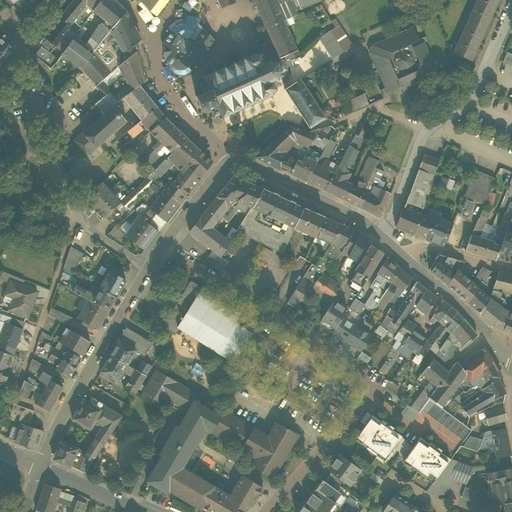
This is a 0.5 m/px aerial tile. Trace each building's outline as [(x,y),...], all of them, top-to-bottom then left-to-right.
[(9,0),(10,1),(27,21),(42,7),(36,0),(9,0)] [(73,0),(69,5),(59,18),(69,26),(73,21),(81,27),(92,11),(100,0),(73,0)] [(106,22),(113,28),(126,12),(113,0),(100,0),(92,11),(106,22)] [(138,0),(147,9),(151,9),(157,0),(138,0)] [(218,0),(222,9),(235,3),(233,0),(218,0)] [(253,0),(265,27),(283,19),(274,0),(253,0)] [(274,0),(283,19),(283,20),(296,15),(290,1),(290,0),(288,0),(274,0)] [(288,0),(290,0),(290,1),(293,0),(296,0),(301,10),(320,1),(319,0),(288,0)] [(477,0),(468,21),(485,29),(491,15),(492,15),(494,10),(493,10),(497,0),(477,0)] [(110,32),(127,59),(136,51),(135,45),(140,40),(126,12),(113,28),(110,32)] [(186,16),(186,19),(186,23),(183,23),(180,24),(176,26),(174,23),(172,24),(170,26),(169,27),(168,29),(171,31),(164,43),(166,61),(173,66),(172,68),(172,71),(174,73),(177,75),(180,75),(184,75),(187,74),(190,72),(192,69),(195,71),(200,64),(213,41),(203,30),(190,50),(185,58),(179,53),(179,46),(182,39),(189,38),(198,24),(198,23),(200,20),(198,19),(195,18),(193,17),(191,16),(188,16),(186,16)] [(44,38),(56,47),(65,35),(63,34),(67,29),(69,26),(59,18),(44,38)] [(336,28),(329,32),(343,52),(352,47),(338,26),(340,25),(336,18),(331,21),(336,28)] [(289,60),(290,62),(299,58),(283,20),(283,19),(265,27),(279,58),(280,58),(285,56),(287,61),(289,60)] [(479,42),(485,29),(468,21),(453,53),(471,61),(477,47),(480,42),(479,42)] [(101,24),(90,38),(98,45),(110,32),(113,28),(106,22),(104,25),(101,24)] [(369,53),(387,92),(397,88),(398,86),(402,84),(405,89),(433,77),(435,70),(423,43),(418,45),(417,42),(418,40),(413,28),(372,46),(369,53)] [(67,29),(63,34),(65,35),(72,40),(73,37),(76,34),(67,29)] [(318,38),(332,60),(343,52),(329,32),(329,31),(318,38)] [(81,68),(97,86),(103,81),(118,67),(117,67),(127,59),(110,32),(98,45),(93,52),(81,68)] [(0,70),(10,58),(9,58),(15,50),(12,47),(14,44),(8,38),(7,38),(4,35),(0,39),(0,70)] [(65,35),(56,47),(63,53),(72,40),(65,35)] [(84,46),(73,37),(72,40),(63,53),(61,56),(65,59),(79,70),(81,68),(93,52),(84,46)] [(56,47),(44,38),(38,45),(42,48),(50,54),(56,47)] [(93,52),(98,45),(90,38),(84,46),(93,52)] [(36,56),(51,68),(54,65),(58,60),(50,54),(42,48),(36,56)] [(144,81),(136,51),(127,59),(117,67),(118,67),(122,75),(127,86),(130,92),(138,86),(144,81)] [(220,119),(222,120),(223,117),(232,113),(233,116),(235,115),(233,112),(241,109),(242,111),(244,111),(243,108),(251,104),(252,107),(254,106),(253,104),(260,100),(262,103),(263,102),(262,99),(270,96),(271,98),(273,98),(272,95),(275,89),(281,83),(282,83),(286,80),(288,76),(288,71),(287,70),(287,66),(285,61),(281,60),(278,62),(277,62),(276,64),(270,62),(270,59),(268,59),(268,62),(264,64),(260,55),(253,54),(252,52),(251,52),(252,55),(244,59),(243,56),(241,57),(242,59),(234,63),(233,60),(231,61),(233,64),(225,67),(223,65),(222,65),(223,68),(215,71),(214,69),(212,70),(213,72),(204,76),(202,75),(201,77),(204,78),(205,80),(199,82),(198,82),(198,83),(199,83),(202,89),(203,92),(195,96),(202,111),(211,107),(212,109),(211,109),(214,117),(213,118),(214,118),(215,117),(220,115),(221,117),(220,119)] [(502,63),(507,65),(511,55),(507,52),(502,63)] [(103,81),(109,87),(122,75),(118,67),(103,81)] [(284,89),(309,128),(324,118),(299,79),(284,89)] [(97,86),(106,95),(112,90),(109,87),(103,81),(97,86)] [(127,86),(116,95),(96,110),(102,116),(113,106),(118,102),(123,98),(130,92),(127,86)] [(123,98),(126,102),(141,89),(138,86),(130,92),(123,98)] [(150,101),(141,89),(126,102),(141,121),(147,116),(156,108),(150,101)] [(116,95),(112,90),(106,95),(102,98),(93,105),(96,110),(116,95)] [(348,108),(350,113),(368,105),(364,93),(346,101),(348,108)] [(74,141),(87,156),(126,121),(113,106),(102,116),(74,141)] [(143,124),(149,132),(165,119),(156,108),(147,116),(141,121),(140,121),(143,124)] [(163,145),(172,154),(187,139),(186,139),(169,122),(165,119),(149,132),(150,133),(154,137),(159,141),(152,148),(155,150),(157,152),(163,145)] [(127,132),(132,138),(142,130),(140,127),(143,124),(140,121),(127,132)] [(308,147),(316,134),(309,131),(290,126),(255,157),(281,171),(281,170),(287,160),(289,161),(292,158),(301,147),(303,144),(308,147)] [(349,145),(357,150),(362,140),(367,131),(361,128),(357,137),(354,135),(349,145)] [(173,163),(178,170),(200,152),(187,139),(172,154),(152,173),(148,176),(148,177),(154,182),(164,172),(173,163)] [(301,147),(292,158),(297,160),(308,147),(303,144),(301,147)] [(142,163),(152,173),(172,154),(163,145),(157,152),(155,150),(142,163)] [(324,190),(338,197),(346,182),(350,174),(346,172),(344,171),(347,166),(349,167),(358,151),(357,150),(349,145),(338,166),(336,169),(330,180),(324,190)] [(308,157),(311,151),(308,147),(297,160),(305,163),(308,157)] [(324,190),(330,180),(329,179),(326,178),(328,171),(322,167),(324,164),(323,164),(326,159),(331,150),(325,147),(320,155),(305,181),(324,190)] [(290,175),(305,181),(320,155),(311,151),(308,157),(305,163),(297,160),(296,162),(290,174),(290,175)] [(211,162),(200,152),(178,170),(175,173),(184,181),(193,171),(200,178),(211,162)] [(424,156),(419,170),(427,173),(433,159),(424,156)] [(296,162),(297,160),(292,158),(289,161),(287,160),(281,170),(285,172),(290,174),(296,162)] [(326,178),(329,179),(335,168),(336,169),(338,166),(326,159),(323,164),(324,164),(322,167),(328,171),(326,178)] [(364,191),(367,185),(374,168),(377,162),(371,159),(357,188),(364,191)] [(427,173),(434,175),(434,174),(439,161),(433,159),(427,173)] [(383,172),(374,168),(367,185),(376,188),(383,172)] [(417,200),(427,173),(419,170),(409,196),(417,200)] [(464,196),(484,204),(494,178),(475,170),(464,196)] [(169,179),(170,181),(185,196),(191,188),(184,181),(175,173),(169,179)] [(130,213),(130,214),(134,210),(143,202),(149,209),(163,190),(154,182),(148,177),(140,185),(120,203),(130,213)] [(211,228),(221,217),(223,214),(234,201),(239,203),(243,205),(251,208),(252,208),(262,189),(233,177),(189,232),(212,251),(220,257),(225,250),(230,243),(211,228)] [(439,186),(445,188),(448,180),(442,177),(439,186)] [(9,184),(21,193),(21,192),(25,187),(14,178),(9,184)] [(183,198),(185,196),(170,181),(168,183),(183,198)] [(102,219),(103,219),(105,217),(113,209),(120,203),(102,182),(101,182),(84,198),(84,199),(91,206),(91,207),(94,211),(95,211),(102,219)] [(341,199),(344,200),(351,185),(346,182),(338,197),(341,199)] [(179,203),(183,198),(168,183),(163,190),(179,203)] [(357,188),(351,185),(344,200),(359,208),(366,192),(364,191),(357,188)] [(359,208),(371,214),(381,190),(376,188),(367,185),(364,191),(366,192),(359,208)] [(264,189),(262,189),(252,208),(254,209),(270,216),(269,218),(274,220),(275,219),(294,228),(303,208),(302,208),(301,210),(296,208),(295,204),(287,200),(284,202),(280,199),(279,197),(271,193),(267,194),(267,195),(262,193),(264,189)] [(155,214),(165,222),(166,222),(165,221),(179,204),(179,203),(163,190),(149,209),(155,214)] [(386,192),(381,190),(371,214),(379,218),(389,193),(386,192)] [(489,192),(486,203),(493,204),(495,194),(489,192)] [(465,199),(462,214),(470,215),(473,201),(465,199)] [(141,215),(150,221),(155,214),(149,209),(143,202),(134,210),(141,215)] [(396,227),(413,234),(420,215),(423,207),(419,206),(419,207),(406,202),(396,227)] [(243,205),(239,203),(227,217),(223,214),(221,217),(228,223),(238,210),(240,210),(243,205)] [(251,208),(243,205),(240,210),(248,214),(251,208)] [(236,232),(242,235),(254,209),(252,208),(251,208),(248,214),(240,227),(237,231),(236,232)] [(314,237),(315,237),(323,217),(304,209),(303,208),(294,228),(314,237)] [(105,217),(113,226),(121,218),(113,209),(105,217)] [(270,216),(254,209),(242,235),(276,251),(282,254),(294,228),(275,219),(274,220),(269,218),(270,216)] [(416,235),(426,239),(435,216),(437,211),(430,209),(427,217),(420,215),(413,234),(416,235)] [(479,216),(486,219),(489,213),(482,210),(479,216)] [(499,226),(507,229),(511,216),(504,213),(499,226)] [(165,222),(155,214),(150,221),(159,230),(165,222)] [(143,250),(144,251),(158,232),(158,231),(159,230),(150,221),(141,215),(130,229),(131,230),(126,237),(143,250)] [(453,224),(435,216),(426,239),(444,246),(453,224)] [(465,252),(480,256),(486,240),(486,239),(478,237),(480,231),(481,232),(486,219),(479,216),(471,235),(468,243),(465,252)] [(323,241),(330,244),(331,243),(342,225),(323,217),(315,237),(323,241)] [(331,243),(339,247),(345,239),(348,240),(353,230),(342,225),(331,243)] [(495,236),(502,239),(507,229),(499,226),(495,236)] [(511,230),(507,229),(502,239),(500,246),(499,250),(511,255),(511,230)] [(347,257),(348,257),(360,233),(353,230),(348,240),(345,239),(339,247),(343,249),(340,253),(341,253),(342,254),(342,255),(347,257)] [(365,237),(360,233),(348,257),(355,261),(356,261),(366,241),(365,237)] [(495,260),(499,250),(500,246),(493,244),(494,242),(495,238),(491,237),(490,241),(486,240),(480,256),(495,260)] [(225,250),(234,256),(240,246),(231,241),(230,243),(225,250)] [(315,253),(323,257),(324,254),(330,244),(323,241),(321,246),(317,243),(313,252),(313,253),(315,253)] [(324,254),(331,257),(336,249),(339,247),(331,243),(330,244),(324,254)] [(63,269),(72,274),(83,254),(70,247),(63,269)] [(343,249),(339,247),(336,249),(331,257),(325,267),(333,272),(341,259),(338,257),(341,253),(340,253),(343,249)] [(348,283),(360,290),(361,288),(382,254),(370,247),(364,256),(365,256),(348,283)] [(305,259),(305,260),(311,263),(315,253),(313,253),(313,252),(309,250),(305,259)] [(203,263),(213,268),(220,257),(212,251),(203,263)] [(296,305),(300,308),(306,298),(312,288),(321,274),(325,267),(331,257),(324,254),(323,257),(317,267),(311,264),(308,268),(287,302),(288,303),(288,302),(295,306),(296,305)] [(437,263),(442,267),(447,258),(448,257),(445,257),(439,254),(437,254),(429,270),(431,271),(437,263)] [(340,270),(346,274),(355,261),(348,257),(347,257),(340,270)] [(455,259),(448,257),(447,258),(442,267),(449,272),(455,259)] [(370,285),(375,289),(377,290),(379,286),(385,290),(399,268),(387,258),(377,274),(377,275),(370,285)] [(464,262),(455,259),(449,272),(453,275),(456,270),(458,272),(463,263),(463,264),(464,262)] [(454,275),(453,275),(449,272),(442,267),(437,263),(431,271),(447,285),(454,275)] [(476,277),(481,280),(488,270),(482,267),(476,277)] [(385,305),(393,293),(394,292),(394,286),(403,291),(411,278),(399,268),(385,290),(378,301),(385,305)] [(472,283),(458,272),(456,270),(453,275),(454,275),(447,285),(467,303),(477,288),(477,287),(472,283)] [(108,271),(103,281),(98,288),(98,289),(115,298),(125,280),(108,271)] [(492,292),(493,293),(500,297),(502,292),(511,294),(511,274),(499,271),(494,286),(492,292)] [(10,281),(22,286),(24,280),(2,272),(0,277),(0,279),(9,283),(10,281)] [(318,307),(325,311),(339,289),(327,280),(329,277),(324,274),(323,275),(321,274),(312,288),(306,298),(319,307),(318,307)] [(476,277),(472,283),(477,287),(481,281),(481,280),(476,277)] [(93,285),(98,288),(103,281),(97,278),(93,285)] [(11,311),(27,317),(37,292),(22,286),(10,281),(9,283),(6,292),(17,297),(11,311)] [(477,287),(477,288),(482,292),(486,285),(481,281),(477,287)] [(416,282),(410,290),(420,298),(421,297),(420,297),(424,289),(416,282)] [(178,327),(234,362),(251,334),(235,323),(240,314),(202,290),(191,283),(164,327),(175,334),(178,327)] [(91,301),(94,297),(91,295),(92,293),(75,285),(72,291),(88,300),(91,301)] [(378,301),(385,290),(379,286),(377,290),(375,289),(365,305),(372,310),(373,310),(378,301)] [(399,297),(403,291),(394,286),(394,292),(393,293),(399,297)] [(489,298),(482,292),(477,288),(467,303),(473,308),(479,314),(490,299),(489,298)] [(108,310),(115,298),(98,289),(94,297),(91,301),(108,310)] [(416,306),(420,298),(410,290),(405,299),(413,304),(416,306)] [(425,290),(421,297),(420,298),(416,306),(426,315),(436,299),(425,290)] [(504,300),(500,297),(493,293),(490,299),(500,306),(504,300)] [(353,311),(359,302),(354,298),(348,308),(353,311)] [(405,299),(396,313),(394,316),(401,322),(413,304),(405,299)] [(505,310),(500,306),(490,299),(479,314),(488,323),(491,325),(496,327),(504,330),(510,314),(511,312),(505,310)] [(88,300),(81,312),(84,313),(91,301),(88,300)] [(436,320),(439,322),(450,307),(442,300),(432,317),(436,320)] [(96,330),(108,310),(91,301),(84,313),(81,312),(77,319),(83,322),(82,324),(91,329),(92,327),(96,330)] [(333,301),(322,317),(323,318),(334,302),(333,301)] [(373,310),(377,313),(379,314),(385,305),(378,301),(373,310)] [(347,310),(334,302),(323,318),(322,321),(319,325),(332,333),(342,318),(347,310)] [(359,302),(353,311),(358,315),(365,305),(359,302)] [(439,322),(441,323),(445,327),(456,312),(450,307),(439,322)] [(48,315),(71,326),(74,319),(50,308),(48,315)] [(392,318),(394,316),(396,313),(390,309),(387,315),(392,318)] [(446,327),(444,329),(448,332),(449,333),(450,334),(451,333),(463,320),(456,312),(445,327),(446,327)] [(2,315),(0,320),(0,336),(5,323),(9,325),(12,318),(2,315)] [(385,329),(392,318),(387,315),(380,326),(385,329)] [(394,316),(392,318),(385,329),(388,331),(393,334),(398,327),(398,326),(401,322),(394,316)] [(9,325),(22,330),(25,323),(12,318),(9,325)] [(332,333),(346,342),(356,327),(342,318),(332,333)] [(460,343),(465,347),(477,335),(463,319),(463,320),(451,333),(457,339),(460,343)] [(398,332),(405,338),(412,330),(416,326),(415,326),(406,320),(398,332)] [(22,330),(9,325),(5,323),(0,336),(0,351),(12,356),(22,330)] [(446,327),(445,327),(441,323),(435,331),(440,335),(444,329),(446,327)] [(385,329),(380,326),(379,325),(374,332),(383,338),(388,331),(385,329)] [(346,342),(361,351),(370,336),(356,327),(346,342)] [(126,328),(118,340),(135,350),(135,351),(144,356),(152,343),(126,328)] [(442,340),(448,332),(444,329),(440,335),(434,343),(440,348),(444,342),(442,340)] [(81,356),(82,356),(90,342),(70,330),(66,337),(63,336),(61,339),(56,336),(54,339),(59,342),(81,356)] [(406,339),(402,344),(397,350),(397,351),(407,358),(411,352),(412,351),(413,352),(416,354),(417,352),(426,340),(421,336),(412,330),(405,338),(406,339)] [(434,330),(428,340),(427,342),(423,348),(428,352),(429,349),(434,343),(440,335),(435,331),(434,330)] [(392,347),(397,350),(402,344),(406,339),(405,338),(398,332),(397,333),(393,339),(396,341),(392,347)] [(440,348),(439,350),(443,356),(452,343),(453,345),(457,339),(451,333),(450,334),(444,342),(440,348)] [(460,343),(457,339),(453,345),(452,343),(443,356),(439,350),(436,355),(444,362),(452,356),(450,354),(460,343)] [(127,365),(135,351),(135,350),(118,340),(110,355),(127,365)] [(424,357),(428,352),(423,348),(427,342),(428,340),(426,340),(417,352),(424,357)] [(429,349),(436,355),(439,350),(440,348),(434,343),(429,349)] [(43,349),(51,354),(54,349),(46,344),(43,349)] [(469,382),(494,364),(484,348),(461,368),(460,368),(465,376),(469,382)] [(54,349),(51,354),(74,368),(80,358),(66,350),(62,356),(59,355),(61,352),(55,349),(54,349)] [(0,351),(0,363),(3,364),(2,366),(7,368),(12,356),(0,351)] [(417,365),(424,357),(417,352),(416,354),(412,361),(417,365)] [(69,378),(74,368),(51,354),(48,360),(57,365),(54,369),(69,378)] [(123,372),(127,365),(110,355),(100,372),(117,382),(120,377),(122,379),(126,373),(123,372)] [(33,370),(39,374),(43,366),(32,359),(28,369),(32,371),(33,370)] [(430,381),(431,382),(442,368),(432,359),(421,374),(430,381)] [(442,407),(458,385),(465,376),(460,368),(461,368),(458,363),(457,362),(456,362),(455,362),(455,363),(448,373),(437,387),(428,398),(429,399),(441,408),(442,407)] [(501,377),(494,364),(469,382),(472,386),(474,389),(478,386),(480,390),(491,384),(498,379),(501,377)] [(10,369),(7,368),(2,366),(0,365),(0,383),(5,385),(10,369)] [(447,372),(442,368),(431,382),(437,387),(448,373),(447,372)] [(31,385),(32,385),(39,374),(33,370),(32,371),(26,382),(31,385)] [(123,390),(134,396),(146,376),(135,370),(123,390)] [(139,398),(160,410),(166,399),(177,382),(156,370),(145,388),(139,398)] [(45,384),(44,387),(41,391),(56,400),(63,388),(49,380),(51,377),(43,372),(38,380),(45,384)] [(241,382),(267,398),(273,389),(273,388),(247,372),(241,382)] [(469,382),(465,376),(458,385),(464,391),(464,390),(465,392),(472,386),(469,382)] [(461,408),(467,415),(475,411),(505,393),(498,379),(491,384),(480,390),(483,394),(461,408)] [(19,394),(26,398),(26,397),(29,389),(31,385),(26,382),(24,381),(19,394)] [(428,398),(437,387),(431,382),(430,381),(411,407),(410,408),(418,413),(429,399),(428,398)] [(194,402),(197,397),(198,395),(177,382),(166,399),(174,404),(173,407),(176,409),(178,409),(180,407),(188,412),(194,401),(194,402)] [(29,389),(32,391),(37,394),(38,393),(40,394),(41,391),(37,389),(32,385),(31,385),(29,389)] [(272,402),(278,392),(273,389),(267,398),(266,399),(272,402)] [(35,403),(40,394),(38,393),(37,394),(32,391),(28,399),(35,403)] [(56,400),(41,391),(40,394),(35,403),(49,411),(56,400)] [(278,392),(272,402),(277,405),(283,395),(278,392)] [(454,400),(456,402),(458,405),(459,405),(463,402),(457,396),(453,399),(454,400)] [(94,421),(104,427),(112,431),(121,416),(103,406),(100,410),(83,400),(72,419),(78,422),(84,426),(90,429),(94,421)] [(426,414),(434,403),(429,400),(421,410),(426,414)] [(168,491),(200,509),(201,508),(213,487),(182,468),(205,429),(211,432),(220,417),(194,402),(194,401),(188,412),(178,427),(176,426),(159,455),(161,456),(146,482),(167,494),(168,491)] [(453,416),(458,405),(456,402),(450,414),(453,416)] [(431,418),(439,407),(434,403),(426,414),(431,418)] [(19,420),(29,424),(34,411),(14,404),(11,412),(20,415),(19,420)] [(400,414),(412,422),(418,413),(410,408),(411,407),(407,405),(400,414)] [(437,422),(444,411),(439,407),(431,418),(437,422)] [(506,420),(503,407),(495,409),(491,410),(483,412),(486,419),(487,424),(488,425),(498,422),(506,420)] [(224,411),(221,416),(237,425),(240,420),(224,411)] [(442,426),(450,415),(444,411),(437,422),(442,426)] [(359,421),(364,425),(371,415),(366,412),(359,421)] [(401,437),(402,437),(392,430),(393,428),(388,425),(387,426),(385,425),(386,423),(382,419),(381,421),(371,414),(371,415),(364,425),(356,435),(363,440),(362,442),(378,454),(379,452),(386,457),(393,449),(401,437)] [(451,424),(455,419),(450,415),(442,426),(447,430),(450,426),(449,423),(451,424)] [(211,432),(241,450),(254,428),(240,420),(237,425),(221,416),(220,417),(211,432)] [(460,423),(455,419),(447,430),(452,433),(460,423)] [(268,436),(254,428),(241,450),(255,458),(251,465),(273,478),(296,439),(287,434),(289,430),(276,423),(268,436)] [(465,427),(460,423),(452,433),(457,437),(465,427)] [(18,442),(36,448),(41,431),(19,424),(16,433),(20,434),(18,442)] [(103,445),(112,431),(104,427),(96,440),(103,445)] [(470,431),(465,427),(457,437),(462,441),(470,431)] [(493,444),(496,459),(511,455),(505,428),(485,432),(483,437),(484,438),(486,445),(493,444)] [(297,435),(289,430),(287,434),(296,439),(297,435)] [(360,444),(362,442),(363,440),(356,435),(353,439),(360,444)] [(463,446),(478,451),(479,448),(480,444),(482,440),(470,436),(463,446)] [(407,441),(401,437),(393,449),(399,453),(406,443),(407,441)] [(428,444),(419,437),(412,447),(404,458),(411,463),(410,465),(426,476),(427,475),(434,480),(450,459),(440,452),(441,450),(436,447),(435,449),(433,447),(434,445),(430,442),(428,444)] [(92,463),(103,445),(96,440),(94,439),(86,452),(83,457),(92,463)] [(55,461),(70,467),(72,463),(78,449),(61,441),(54,457),(53,460),(55,461)] [(412,447),(406,443),(398,454),(404,458),(412,447)] [(342,450),(352,457),(353,459),(357,453),(346,445),(342,450)] [(72,463),(79,467),(83,457),(86,452),(78,449),(72,463)] [(379,452),(378,454),(376,456),(384,461),(386,457),(379,452)] [(344,482),(350,486),(360,471),(355,467),(355,466),(349,462),(346,460),(338,455),(328,469),(331,472),(335,475),(342,481),(344,482)] [(70,467),(85,474),(92,463),(83,457),(79,467),(72,463),(70,467)] [(355,467),(360,471),(363,466),(353,459),(352,457),(349,462),(355,466),(355,467)] [(411,463),(404,458),(401,462),(408,467),(410,465),(411,463)] [(448,485),(450,478),(457,461),(450,459),(434,480),(448,485)] [(473,468),(457,461),(450,478),(466,484),(468,478),(469,478),(473,468)] [(491,498),(492,503),(511,498),(511,469),(511,468),(500,471),(498,471),(486,473),(488,482),(491,481),(494,497),(491,498)] [(331,472),(328,477),(339,486),(342,481),(335,475),(331,472)] [(369,477),(379,485),(383,480),(372,472),(369,477)] [(432,484),(434,480),(427,475),(426,476),(424,478),(432,484)] [(232,499),(244,477),(242,476),(229,497),(232,499)] [(242,511),(247,504),(249,506),(254,503),(258,496),(262,488),(263,488),(244,477),(232,499),(229,497),(225,495),(225,494),(213,487),(201,508),(208,511),(242,511)] [(336,490),(339,486),(328,477),(324,482),(336,490)] [(318,485),(315,489),(334,503),(341,494),(336,490),(324,482),(322,480),(318,485)] [(44,483),(40,497),(57,502),(70,507),(72,502),(58,498),(60,492),(61,489),(44,483)] [(461,498),(477,504),(481,493),(465,487),(461,498)] [(328,511),(334,503),(315,489),(312,494),(309,498),(328,511)] [(72,502),(73,499),(74,497),(60,492),(58,498),(72,502)] [(421,511),(394,494),(381,511),(421,511)] [(74,499),(90,503),(91,499),(75,495),(74,499)] [(40,511),(53,511),(57,502),(40,497),(35,510),(40,511)] [(309,511),(327,511),(328,511),(309,498),(306,502),(302,507),(309,511)] [(72,502),(70,507),(83,511),(86,504),(73,499),(72,502)] [(511,511),(511,501),(502,504),(503,511),(511,511)]
